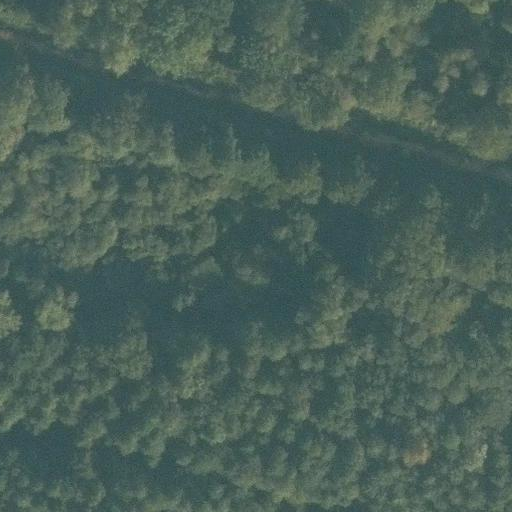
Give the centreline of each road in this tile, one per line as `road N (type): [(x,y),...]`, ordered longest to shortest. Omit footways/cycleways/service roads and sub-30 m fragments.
road 1 (track): [(511,207),(0,63)]
road 2 (track): [(0,12),(511,153)]
